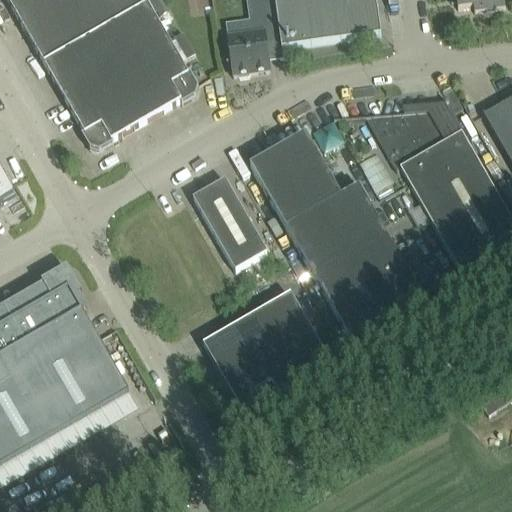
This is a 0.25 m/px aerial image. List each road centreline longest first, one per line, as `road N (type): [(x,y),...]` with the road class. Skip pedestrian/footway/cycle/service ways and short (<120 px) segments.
road 1 (unclassified): [(76,213),(285,98),(340,76),(418,67)]
road 2 (unclassified): [(234,500),(212,440),(76,213)]
road 3 (unclassified): [(234,500),(511,342)]
road 4 (unclassified): [(76,213),(0,85)]
